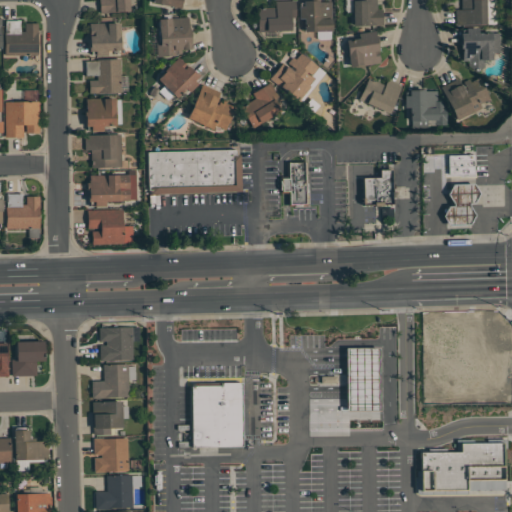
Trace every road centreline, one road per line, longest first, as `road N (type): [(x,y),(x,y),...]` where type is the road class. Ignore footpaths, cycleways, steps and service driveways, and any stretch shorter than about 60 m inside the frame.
road 1 (residential): [(57,0),(64,286)]
road 2 (residential): [(64,286),(69,511)]
road 3 (primary): [(511,256),(330,263)]
road 4 (primary): [(252,296),(412,291)]
road 5 (primary): [(65,302),(187,298)]
